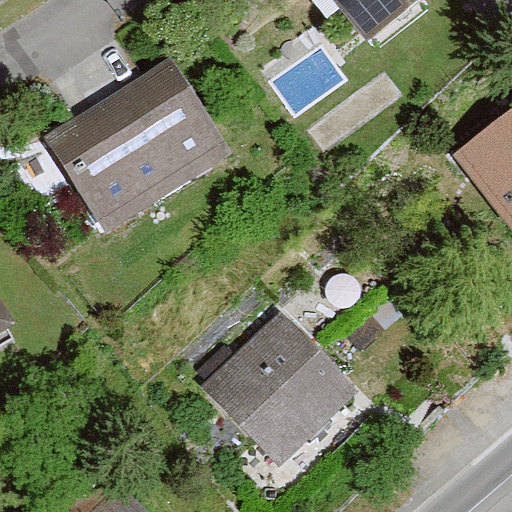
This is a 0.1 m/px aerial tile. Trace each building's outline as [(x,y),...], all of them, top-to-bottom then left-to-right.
[(423,0),(333,0),(366,42),(423,0)] [(230,157),(172,64),(46,141),(103,234),(230,157)] [(511,116),(458,158),(511,228),(511,116)] [(511,326),(511,271),(487,290),(511,326)] [(0,334),(11,328),(0,309),(0,334)] [(279,312),(201,385),(276,466),(355,393),(279,312)] [(145,511),(104,468),(56,511),(145,511)]
